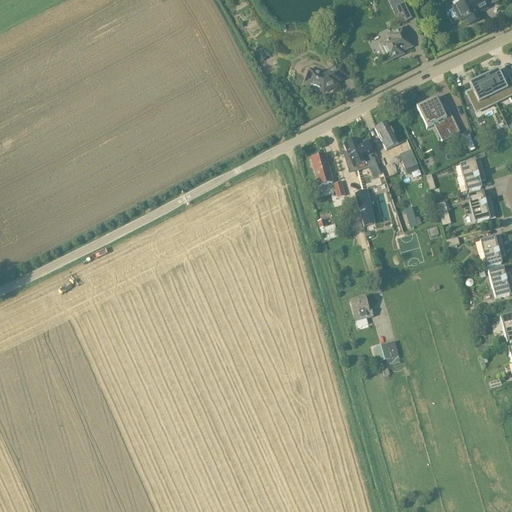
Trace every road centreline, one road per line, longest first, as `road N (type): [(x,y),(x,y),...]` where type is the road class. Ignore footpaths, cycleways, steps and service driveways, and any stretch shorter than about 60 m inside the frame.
road 1 (residential): [(184,199),(511,37)]
road 2 (unclassified): [(0,292),(184,199)]
